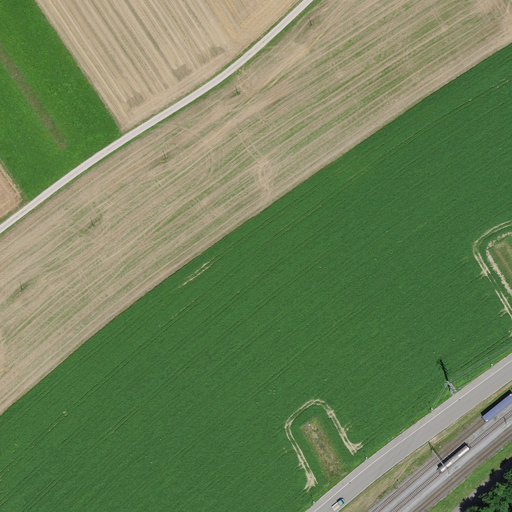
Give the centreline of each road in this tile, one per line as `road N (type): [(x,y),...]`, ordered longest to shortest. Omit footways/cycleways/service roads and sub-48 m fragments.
road 1 (track): [(0,227),(221,77),(306,0)]
road 2 (unclassified): [(511,370),(326,511)]
